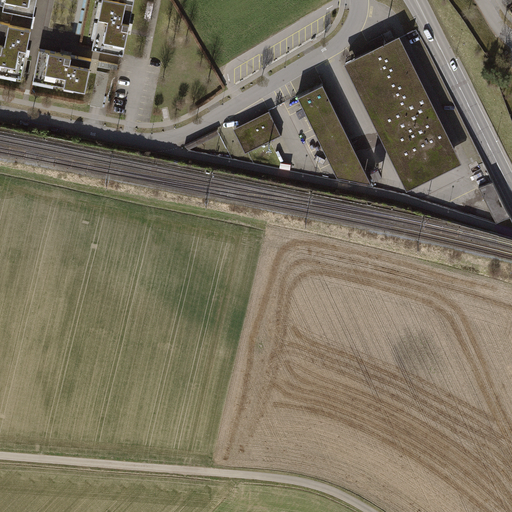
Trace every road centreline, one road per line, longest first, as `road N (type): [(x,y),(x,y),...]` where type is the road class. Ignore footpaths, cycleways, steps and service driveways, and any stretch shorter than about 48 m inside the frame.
road 1 (residential): [(358,0),(335,47),(170,141),(0,111)]
road 2 (track): [(0,456),(263,475),(306,483),(368,511)]
road 3 (secondary): [(416,0),(511,191)]
